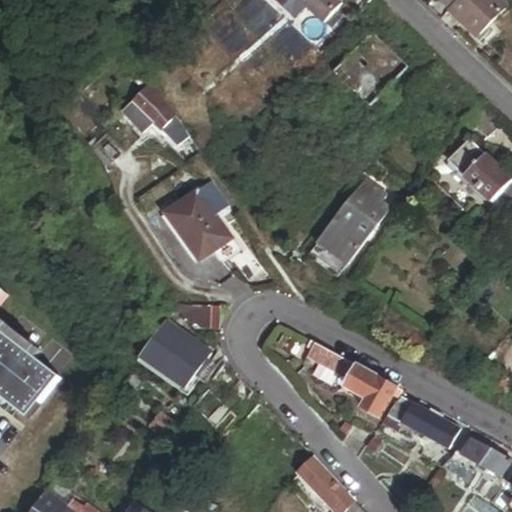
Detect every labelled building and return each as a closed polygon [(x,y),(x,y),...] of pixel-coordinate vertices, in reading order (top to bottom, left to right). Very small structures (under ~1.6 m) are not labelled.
[(347,1),(345,0),(284,0),(300,15),(311,3),(328,20),(347,1)] [(479,32),(505,5),(499,0),(450,0),(447,4),(460,16),(461,15),(479,32)] [(410,64),(375,31),(355,53),(390,86),(410,64)] [(163,100),(146,84),(122,112),(129,118),(147,136),(156,126),(162,132),(163,131),(179,146),(189,137),(174,118),(163,100)] [(491,136),(509,118),(485,97),(468,117),(491,136)] [(124,125),(129,118),(122,112),(117,119),(124,125)] [(511,172),(473,135),(452,158),(495,198),(506,186),(511,191),(511,172)] [(349,259),(392,203),(383,196),(388,189),(369,174),(321,238),(349,259)] [(235,240),(217,215),(229,207),(212,183),(167,214),(203,263),(218,252),(233,242),(235,240)] [(480,220),(489,210),(482,204),(474,214),(480,220)] [(225,262),(240,252),(233,242),(218,252),(225,262)] [(0,395),(39,424),(72,380),(47,361),(51,355),(0,317),(0,316),(14,298),(0,287),(0,395)] [(221,327),(223,304),(181,303),(180,307),(197,327),(221,327)] [(210,352),(166,321),(142,354),(187,386),(210,352)] [(380,418),(393,394),(399,397),(403,389),(312,340),(308,346),(313,349),(309,357),(349,378),(345,387),(366,398),(361,408),(380,418)] [(252,390),(226,366),(213,382),(241,409),(247,398),(252,390)] [(126,404),(145,379),(132,369),(113,395),(126,404)] [(240,417),(209,391),(194,409),(225,434),(240,417)] [(461,429),(402,397),(382,424),(396,431),(401,423),(420,434),(429,438),(450,449),(461,429)] [(278,422),(261,403),(253,408),(246,417),(266,437),(278,422)] [(162,434),(174,419),(161,410),(150,425),(162,434)] [(367,446),(370,441),(356,426),(345,442),(358,458),(367,446)] [(426,444),(429,438),(420,434),(417,440),(426,444)] [(294,465),(309,450),(293,435),(279,449),(294,465)] [(374,451),(382,441),(374,435),(370,441),(367,446),(374,451)] [(502,477),(511,459),(472,438),(462,455),(502,477)] [(368,511),(363,506),(356,511),(352,507),(355,503),(313,457),(302,473),(337,511),(368,511)] [(100,511),(87,502),(85,506),(74,498),(69,505),(46,489),(30,511),(100,511)] [(117,511),(124,511),(133,499),(129,496),(118,511),(117,511)] [(270,511),(277,503),(265,496),(259,505),(270,511)]
